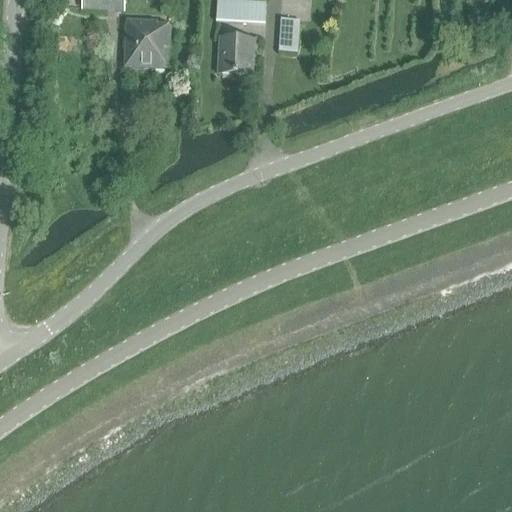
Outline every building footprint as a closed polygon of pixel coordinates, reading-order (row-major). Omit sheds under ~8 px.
[(84,0),(84,11),(124,14),(124,0),(84,0)] [(217,26),(219,26),(265,28),(266,6),(218,4),(217,26)] [(297,54),(299,22),(281,21),(279,54),(297,54)] [(126,71),(170,73),(172,30),(159,30),(159,25),(128,24),(126,71)] [(219,77),(252,79),(254,44),(221,42),(219,77)]
